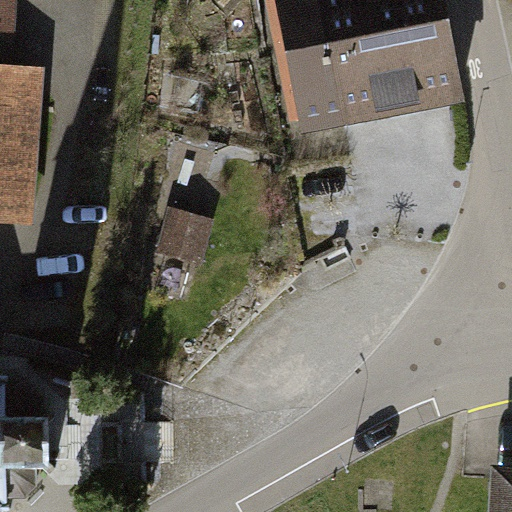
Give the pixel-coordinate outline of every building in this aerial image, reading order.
[(14,0),(0,0),(0,222),(21,224),(33,70),(9,68),(14,0)] [(275,0),(302,128),(457,97),(437,0),(275,0)] [(218,220),(168,207),(155,259),(204,272),(218,220)] [(0,511),(13,511),(14,505),(34,505),(45,494),(45,476),(60,476),(59,422),(45,422),(45,404),(34,394),(13,394),(13,386),(13,380),(0,380),(0,511)] [(511,511),(511,487),(505,487),(503,511),(511,511)]
